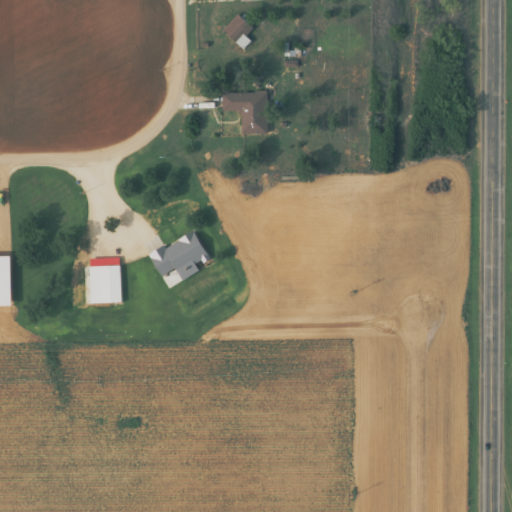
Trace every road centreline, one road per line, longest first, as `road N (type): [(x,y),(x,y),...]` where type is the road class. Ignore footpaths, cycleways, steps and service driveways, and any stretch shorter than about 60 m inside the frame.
road 1 (primary): [(492,511),(495,0)]
road 2 (residential): [(132,142),(154,127),(176,81),(175,0)]
road 3 (residential): [(0,158),(97,161),(132,142)]
